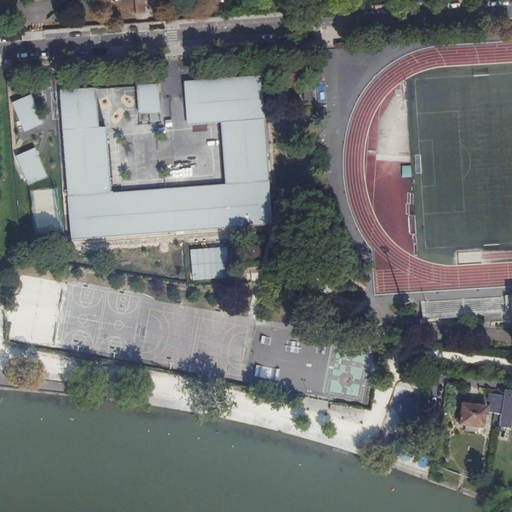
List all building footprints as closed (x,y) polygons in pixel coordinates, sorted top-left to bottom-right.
[(133,0),(135,13),(146,13),(145,0),(133,0)] [(167,190),(169,209),(123,212),(122,194),(111,195),(107,143),(99,144),(98,129),(95,90),(60,92),(66,160),(73,240),(263,225),(264,225),(263,203),(271,202),(271,201),(266,143),(262,143),(261,136),(265,136),(261,77),(186,83),(187,97),(188,106),(222,104),(223,122),(228,185),(178,189),(167,190)] [(140,113),(159,111),(158,100),(157,85),(137,86),(140,113)] [(97,90),(97,97),(108,96),(107,89),(97,90)] [(32,94),(12,102),(25,132),(45,123),(32,94)] [(222,104),(188,106),(189,125),(223,122),(222,104)] [(106,128),(98,129),(99,144),(107,143),(106,128)] [(35,147),(15,156),(28,185),(48,177),(35,147)] [(411,173),(410,162),(402,162),(402,173),(411,173)] [(55,188),(30,191),(31,206),(38,206),(39,214),(33,215),(34,227),(54,224),(52,207),(57,206),(55,188)] [(167,190),(122,194),(123,212),(169,209),(167,190)] [(271,202),(263,203),(264,225),(272,225),(271,202)] [(319,231),(309,240),(320,253),(330,245),(319,231)] [(228,247),(190,250),(193,279),(230,276),(228,247)] [(248,261),(254,262),(259,259),(261,255),(259,250),(255,247),(250,248),(246,252),(246,257),(248,261)] [(269,344),(270,337),(261,336),(260,343),(269,344)] [(255,366),(254,377),(277,379),(278,369),(255,366)] [(511,393),(504,392),(504,398),(501,416),(499,428),(510,429),(511,412),(511,393)] [(493,396),(490,414),(501,416),(504,398),(493,396)] [(459,426),(481,429),(482,425),(483,417),(485,418),(486,409),(462,406),(461,414),(460,416),(459,426)]
